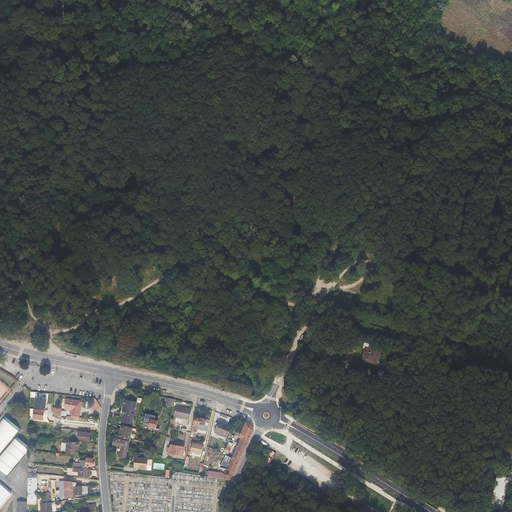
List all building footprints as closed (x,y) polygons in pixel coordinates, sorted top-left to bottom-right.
[(366,333),(369,324),(361,321),(358,330),(366,333)] [(377,363),(381,350),(367,346),(363,358),(377,363)] [(79,416),(81,401),(66,399),(65,409),(72,410),(71,415),(79,416)] [(134,416),(137,402),(126,399),(125,404),(127,405),(126,408),(124,408),(123,412),(134,416)] [(51,414),(53,407),(45,406),(38,405),(37,413),(51,414)] [(61,415),(62,408),(53,407),(51,414),(53,414),(59,415),(61,415)] [(190,419),(192,410),(176,407),(174,416),(190,419)] [(132,424),(134,416),(123,412),(122,414),(123,414),(121,422),(132,424)] [(0,422),(0,453),(20,430),(4,417),(0,422)] [(208,426),(209,420),(202,419),(201,419),(194,418),(192,431),(196,432),(198,424),(208,426)] [(228,437),(232,425),(226,423),(227,421),(219,419),(215,433),(228,437)] [(244,449),(253,430),(251,424),(246,422),(244,427),(239,438),(241,439),(238,446),(235,452),(233,452),(231,457),(233,458),(239,461),(244,449)] [(130,440),(130,438),(132,428),(121,425),(120,430),(121,431),(120,436),(119,438),(130,440)] [(89,441),(90,433),(85,432),(85,430),(64,428),(63,434),(70,434),(70,432),(78,433),(78,437),(79,437),(79,440),(89,441)] [(0,471),(7,477),(30,448),(16,437),(0,456),(0,471)] [(167,455),(170,442),(171,442),(171,438),(167,437),(163,459),(169,459),(170,456),(167,455)] [(126,458),(129,442),(114,438),(113,445),(122,447),(120,457),(126,458)] [(78,455),(78,449),(79,442),(67,441),(66,454),(78,455)] [(202,454),(204,445),(193,443),(191,452),(202,454)] [(169,453),(177,455),(176,460),(179,461),(180,455),(184,456),(185,448),(172,445),(171,448),(169,448),(169,453)] [(86,461),(82,460),(80,460),(79,463),(74,462),(74,467),(88,469),(89,467),(92,467),(93,464),(94,464),(95,462),(93,462),(93,459),(87,458),(86,461)] [(146,469),(147,467),(148,459),(135,458),(133,468),(138,468),(138,470),(145,470),(146,469)] [(233,474),(239,461),(233,458),(229,465),(230,465),(228,470),(229,471),(228,475),(225,474),(226,479),(230,480),(232,477),(232,473),(233,474)] [(89,477),(90,469),(88,469),(74,467),(73,471),(78,472),(78,476),(89,477)] [(37,496),(38,473),(28,472),(27,495),(36,496),(37,496)] [(501,511),(508,478),(497,476),(489,509),(501,511)] [(88,494),(87,486),(79,486),(79,482),(59,481),(60,498),(71,497),(71,495),(88,494)] [(25,511),(26,502),(17,502),(16,511),(25,511)] [(52,511),(52,502),(40,503),(40,511),(52,511)]
